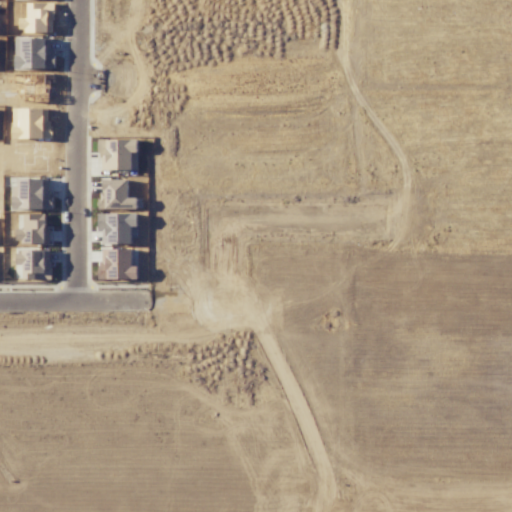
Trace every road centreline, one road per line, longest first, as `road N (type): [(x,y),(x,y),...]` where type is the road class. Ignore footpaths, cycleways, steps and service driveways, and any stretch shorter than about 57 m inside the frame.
road 1 (residential): [(511,82),(83,86)]
road 2 (residential): [(0,308),(83,309),(85,0)]
